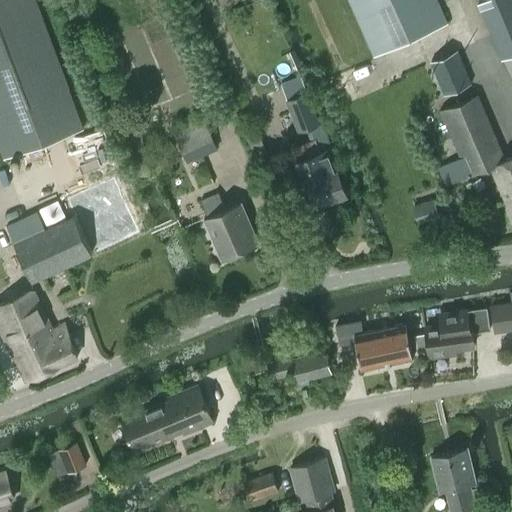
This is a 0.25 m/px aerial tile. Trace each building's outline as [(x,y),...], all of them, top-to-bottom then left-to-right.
[(0,0),(0,150),(2,157),(82,127),(34,0),(0,0)] [(348,0),(373,55),(446,23),(435,0),(348,0)] [(511,0),(476,0),(501,59),(511,54),(511,0)] [(324,138),(300,75),(281,82),(288,98),(285,99),(298,132),(306,129),(311,143),(324,138)] [(455,159),(443,164),(438,166),(445,184),(491,165),(511,215),(511,155),(504,159),(477,94),(439,109),(457,152),(453,154),(455,159)] [(169,129),(184,163),(215,149),(201,115),(169,129)] [(102,132),(97,133),(102,146),(106,144),(102,132)] [(170,140),(161,145),(165,152),(174,147),(170,140)] [(309,181),(318,203),(347,192),(330,147),(298,160),(306,182),(309,181)] [(267,153),(256,158),(262,171),(273,165),(267,153)] [(120,185),(71,206),(75,215),(92,254),(141,233),(120,185)] [(221,259),(258,243),(241,201),(224,208),(218,192),(200,200),(206,215),(203,217),(221,259)] [(418,221),(437,215),(432,199),(413,206),(418,221)] [(75,215),(14,242),(31,281),(92,254),(75,215)] [(0,328),(24,381),(77,356),(63,323),(50,329),(32,290),(27,290),(0,302),(0,328)] [(496,331),(511,329),(507,302),(492,304),(496,331)] [(471,331),(489,328),(486,306),(439,313),(441,323),(425,325),(426,331),(428,348),(429,356),(445,353),(444,348),(473,344),(471,331)] [(360,368),(411,358),(404,322),(362,330),(360,319),(335,324),(339,344),(354,341),(360,368)] [(428,348),(426,331),(417,333),(419,349),(428,348)] [(293,380),(330,370),(325,350),(287,360),(286,357),(266,362),(270,378),(290,372),(293,380)] [(258,352),(244,355),(248,369),(262,366),(258,352)] [(170,400),(159,404),(121,420),(133,448),(182,428),(183,432),(212,420),(197,384),(168,397),(170,400)] [(58,449),(67,471),(85,464),(76,442),(58,449)] [(475,482),(467,447),(430,456),(439,491),(447,489),(452,511),(454,511),(475,507),(469,483),(475,482)] [(329,490),(330,491),(332,489),(324,458),(289,467),(298,500),(305,498),(329,490)] [(0,500),(14,496),(6,470),(0,472),(0,500)] [(249,500),(277,490),(271,471),(243,481),(249,500)] [(308,510),(300,511),(339,511),(337,501),(332,502),(330,491),(329,490),(305,498),(308,510)] [(417,496),(412,498),(418,509),(422,506),(417,496)]
